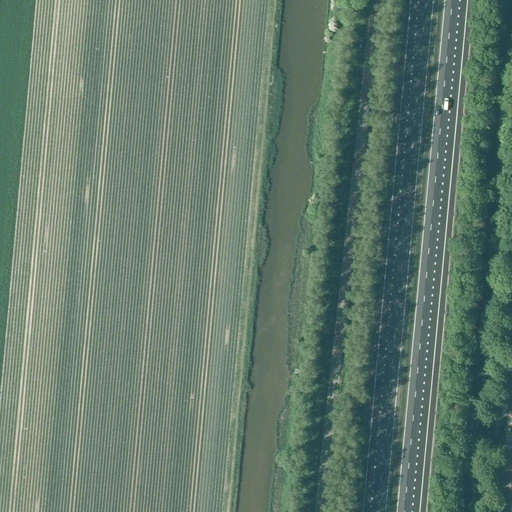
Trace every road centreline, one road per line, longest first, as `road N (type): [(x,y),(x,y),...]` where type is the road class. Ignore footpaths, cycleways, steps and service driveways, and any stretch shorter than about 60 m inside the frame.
road 1 (unclassified): [(320,511),(377,0)]
road 2 (motorway): [(404,511),(452,0)]
road 3 (motorway): [(423,0),(376,511)]
road 4 (track): [(273,0),(232,511)]
